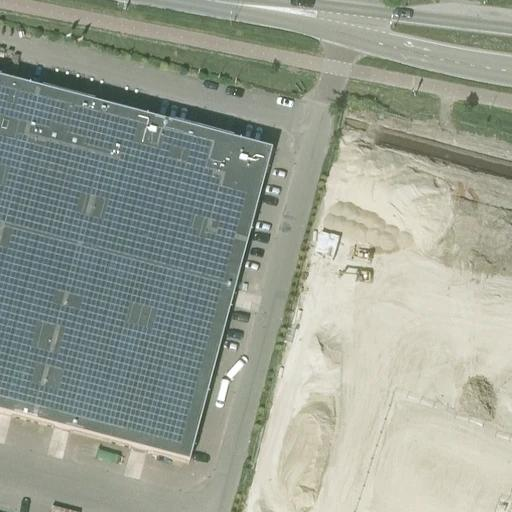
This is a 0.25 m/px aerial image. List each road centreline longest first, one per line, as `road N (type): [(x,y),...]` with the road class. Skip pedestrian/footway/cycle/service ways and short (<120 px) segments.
road 1 (secondary): [(353,22),(390,46),(511,72)]
road 2 (secondary): [(353,22),(188,0)]
road 3 (secondary): [(511,30),(396,16),(353,22)]
